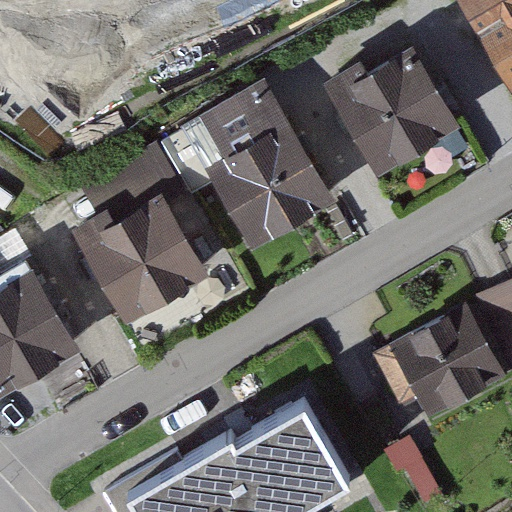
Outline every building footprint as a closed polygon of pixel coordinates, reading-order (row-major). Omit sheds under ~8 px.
[(511,0),(455,0),(453,2),(511,102),(511,0)] [(465,126),(404,22),(318,72),(378,176),(465,126)] [(332,201),(265,86),(181,134),(248,250),(332,201)] [(220,270),(170,188),(77,244),(128,327),(220,270)] [(0,395),(84,346),(30,256),(0,273),(0,395)] [(511,276),(485,290),(511,344),(511,276)] [(469,299),(380,347),(405,394),(422,385),(433,405),(505,367),(469,299)] [(282,511),(349,473),(303,395),(235,435),(225,417),(111,484),(127,511),(282,511)]
